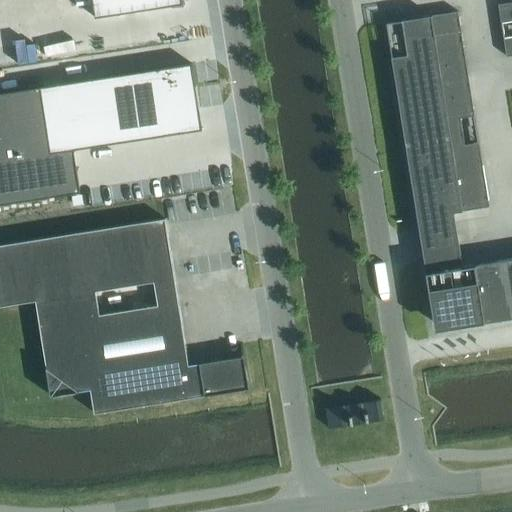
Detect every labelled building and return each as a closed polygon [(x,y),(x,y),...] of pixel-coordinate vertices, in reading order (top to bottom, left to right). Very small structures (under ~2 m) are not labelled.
[(92,0),(96,17),(183,4),(182,0),(92,0)] [(511,55),(511,2),(498,5),(506,56),(511,55)] [(475,115),(458,11),(387,22),(414,198),(436,330),(511,318),(511,258),(463,266),(454,212),(489,206),(489,205),(463,209),(448,120),(475,115)] [(178,111),(192,109),(191,87),(196,87),(192,63),(0,92),(0,204),(48,197),(47,192),(68,186),(67,172),(78,170),(74,149),(181,133),(178,111)] [(381,134),(381,148),(399,148),(399,134),(381,134)] [(200,363),(201,371),(190,373),(175,278),(166,218),(0,244),(0,306),(36,300),(52,395),(91,389),(95,413),(250,388),(245,355),(243,356),(200,363)] [(384,419),(381,399),(326,407),(329,428),(384,419)]
